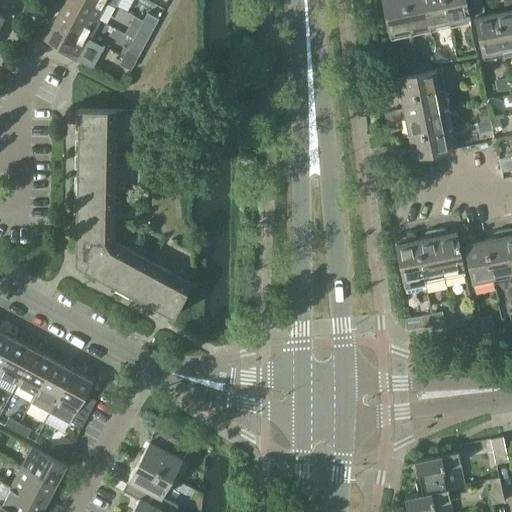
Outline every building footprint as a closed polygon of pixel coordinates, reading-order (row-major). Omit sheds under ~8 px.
[(104,0),(64,0),(64,1),(97,19),(107,1),(104,0)] [(411,35),(403,0),(382,0),(391,39),(411,35)] [(403,0),(411,35),(430,31),(424,0),(403,0)] [(450,27),(444,0),(424,0),(430,31),(450,27)] [(444,0),(450,27),(470,23),(465,0),(444,0)] [(504,55),(495,12),(486,14),(481,0),(471,0),(484,59),(504,55)] [(511,53),(511,0),(503,0),(505,11),(495,12),(504,55),(511,53)] [(64,1),(54,19),(88,37),(97,19),(64,1)] [(143,21),(154,27),(158,19),(147,13),(143,21)] [(88,37),(54,19),(44,38),(78,56),(88,37)] [(154,27),(143,21),(139,28),(150,34),(154,27)] [(127,49),(123,56),(135,62),(138,55),(127,49)] [(135,62),(123,56),(119,64),(130,70),(135,62)] [(401,98),(444,89),(440,69),(378,82),(380,89),(399,89),(401,98)] [(496,91),(509,88),(507,78),(494,81),(496,91)] [(444,89),(401,98),(403,106),(384,113),(386,122),(448,109),(444,89)] [(173,317),(191,283),(182,278),(184,274),(173,268),(171,272),(114,242),(114,241),(115,177),(120,177),(120,164),(115,164),(115,145),(120,145),(121,132),(116,132),(116,110),(78,109),(75,264),(173,317)] [(448,109),(386,122),(387,129),(407,128),(409,137),(452,128),(448,109)] [(498,117),(491,119),(494,131),(500,130),(498,117)] [(484,122),(477,123),(479,132),(486,130),(484,122)] [(452,128),(409,137),(411,145),(392,152),(394,161),(456,149),(452,128)] [(511,165),(510,157),(499,159),(501,171),(511,169),(511,165)] [(434,229),(444,279),(464,275),(456,232),(443,234),(442,228),(434,229)] [(511,233),(511,228),(503,229),(511,273),(511,233)] [(428,237),(416,239),(425,282),(444,279),(434,229),(427,231),(428,237)] [(497,237),(485,239),(494,283),(511,278),(511,273),(503,229),(495,231),(497,237)] [(494,283),(485,239),(473,242),(471,235),(463,237),(473,287),(494,283)] [(425,282),(416,239),(404,242),(403,236),(395,238),(406,293),(425,289),(424,283),(425,282)] [(459,308),(462,319),(473,317),(471,305),(459,308)] [(431,314),(433,325),(444,323),(442,312),(431,314)] [(433,325),(431,314),(420,316),(422,328),(433,325)] [(482,330),(494,328),(491,315),(479,318),(482,330)] [(0,368),(15,340),(0,332),(0,368)] [(34,350),(15,340),(0,368),(0,375),(16,384),(34,350)] [(34,350),(16,384),(35,394),(53,360),(34,350)] [(53,360),(35,394),(30,403),(49,413),(72,371),(53,360)] [(92,381),(72,371),(49,413),(69,424),(70,421),(81,427),(96,400),(85,395),(92,381)] [(15,431),(19,423),(8,417),(4,425),(15,431)] [(19,423),(15,431),(26,437),(30,429),(19,423)] [(138,460),(172,478),(189,446),(156,428),(138,460)] [(60,435),(53,450),(64,456),(73,442),(60,435)] [(490,440),(495,463),(507,461),(502,437),(490,440)] [(32,447),(21,466),(55,485),(65,465),(32,447)] [(418,493),(447,487),(464,484),(457,450),(413,459),(416,470),(417,470),(419,480),(415,480),(418,493)] [(172,478),(138,460),(122,490),(131,495),(136,484),(144,488),(139,497),(156,506),(161,496),(162,497),(172,478)] [(55,485),(21,466),(11,486),(45,504),(55,485)] [(486,479),(491,503),(503,501),(498,477),(486,479)] [(138,499),(130,511),(173,511),(178,505),(162,497),(161,496),(156,506),(139,497),(144,488),(136,484),(131,495),(138,499)] [(11,486),(1,503),(1,504),(14,511),(40,511),(45,504),(11,486)] [(451,511),(447,487),(418,493),(405,496),(407,507),(408,507),(409,511),(451,511)] [(14,511),(1,504),(1,503),(0,502),(0,511),(14,511)]
